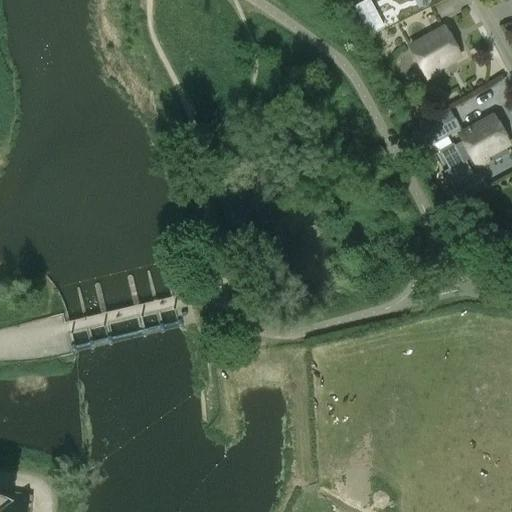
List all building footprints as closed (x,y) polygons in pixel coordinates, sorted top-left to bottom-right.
[(372,0),(367,0),(356,6),(369,32),(384,24),(372,0)] [(410,48),(416,59),(427,79),(437,73),(436,69),(458,57),(443,30),(410,48)] [(429,147),(460,130),(449,109),(418,126),(429,147)] [(492,118),(459,136),(476,167),(487,161),(485,157),(508,145),(492,118)] [(0,511),(0,510),(11,501),(6,498),(0,496),(0,511)]
